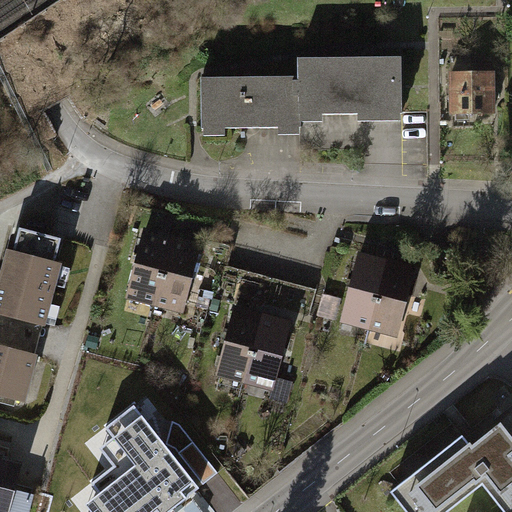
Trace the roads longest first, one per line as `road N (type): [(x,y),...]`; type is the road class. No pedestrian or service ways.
road 1 (residential): [(511,206),(287,192),(166,175),(89,149)]
road 2 (tertiary): [(485,337),(306,488)]
road 3 (residential): [(89,149),(57,110),(4,0)]
